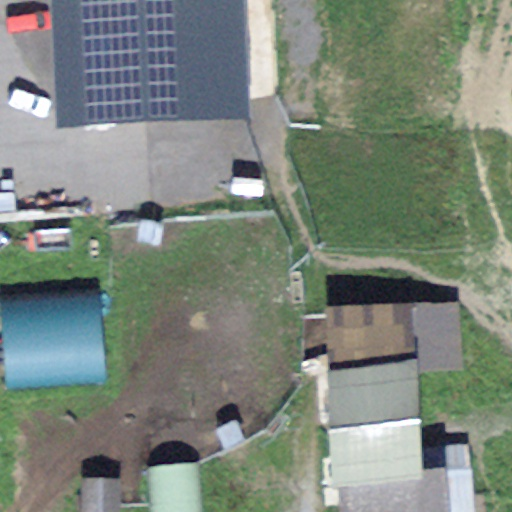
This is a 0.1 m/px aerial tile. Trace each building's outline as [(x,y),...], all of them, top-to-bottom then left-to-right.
[(263,0),(63,0),(70,120),(269,109),(263,0)] [(109,372),(107,283),(1,285),(3,374),(109,372)] [(464,310),(423,313),(428,371),(468,368),(464,310)] [(414,361),(329,369),(339,478),(348,477),(351,511),(445,511),(442,470),(424,472),(414,361)] [(511,456),(511,441),(440,447),(442,470),(445,511),(492,511),(511,510),(511,456)] [(204,452),(157,455),(160,511),(173,511),(207,510),(204,452)] [(117,511),(118,481),(88,480),(87,511),(117,511)]
